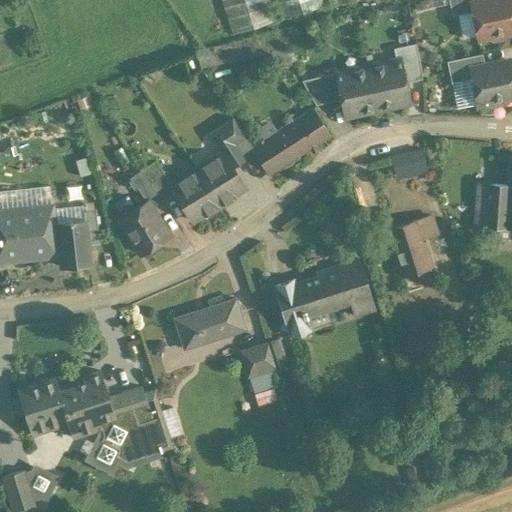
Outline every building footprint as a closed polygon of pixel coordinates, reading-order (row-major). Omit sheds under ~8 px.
[(268,0),(220,0),(231,35),(275,21),(268,0)] [(322,0),(274,0),(280,19),(324,6),(322,0)] [(448,0),(452,16),(459,14),(472,11),(470,3),(484,0),(448,0)] [(511,4),(511,0),(484,0),(470,3),(472,11),(459,14),(464,38),(477,35),(478,38),(491,35),(494,39),(503,37),(504,33),(511,30),(511,4)] [(275,34),(195,52),(200,68),(283,50),(275,34)] [(416,43),(393,48),(396,60),(400,59),(405,83),(421,79),(421,67),(416,43)] [(437,53),(424,50),(424,53),(419,53),(421,61),(423,61),(423,67),(441,64),(440,57),(436,58),(437,53)] [(482,54),(447,61),(451,83),(472,78),(470,69),(484,66),(482,54)] [(396,60),(368,66),(377,109),(409,102),(405,83),(400,59),(396,60)] [(484,66),(470,69),(472,78),(477,104),(490,101),(493,105),(502,103),(503,98),(511,96),(511,71),(510,60),(484,66)] [(368,66),(336,73),(341,99),(345,116),(377,109),(368,66)] [(336,73),(302,81),(315,105),(341,99),(336,73)] [(472,78),(451,83),(457,108),(477,104),(472,78)] [(313,109),(274,134),(252,149),(264,168),(267,173),(268,174),(329,135),(313,109)] [(209,133),(221,151),(222,153),(230,165),(243,156),(235,145),(245,138),(232,118),(209,133)] [(252,149),(245,138),(235,145),(243,156),(254,175),(264,168),(252,149)] [(222,153),(196,169),(219,206),(234,196),(235,193),(244,187),(230,165),(222,153)] [(495,181),(506,181),(505,154),(495,154),(495,181)] [(87,160),(76,163),(81,178),(91,175),(87,160)] [(170,186),(155,162),(141,170),(161,200),(174,192),(170,186)] [(219,206),(196,169),(170,186),(174,192),(192,221),(201,215),(204,215),(219,206)] [(161,200),(141,170),(127,180),(134,190),(137,188),(147,202),(148,202),(151,207),(161,200)] [(484,226),(487,184),(475,183),(473,226),(484,226)] [(509,186),(487,184),(484,226),(506,228),(509,186)] [(147,202),(136,209),(130,208),(122,213),(121,219),(119,220),(141,254),(169,235),(151,207),(148,202),(147,202)] [(52,204),(0,210),(0,262),(58,256),(54,224),(52,204)] [(95,210),(83,211),(84,221),(85,221),(87,245),(99,243),(95,210)] [(430,215),(386,229),(389,241),(394,256),(401,276),(431,266),(422,237),(436,233),(430,215)] [(84,221),(54,224),(58,256),(60,256),(61,266),(89,263),(87,245),(85,221),(84,221)] [(389,241),(382,243),(387,259),(394,256),(389,241)] [(139,255),(124,260),(129,276),(144,272),(139,255)] [(338,270),(295,284),(294,280),(274,286),(285,322),(289,335),(309,329),(305,315),(307,314),(306,313),(348,299),(353,315),(374,308),(358,259),(337,266),(338,270)] [(481,274),(467,278),(474,310),(491,307),(488,296),(479,298),(477,287),(484,285),(481,274)] [(235,299),(174,318),(184,348),(245,329),(235,299)] [(285,337),(289,335),(285,322),(282,323),(280,324),(278,326),(277,329),(278,332),(280,334),(282,336),(285,337)] [(266,343),(274,368),(287,364),(279,339),(266,343)] [(266,343),(240,351),(247,376),(274,368),(266,343)] [(99,370),(57,384),(69,423),(67,423),(72,437),(101,428),(99,421),(114,416),(107,396),(99,370)] [(54,377),(17,390),(31,434),(47,428),(48,430),(60,426),(60,425),(67,422),(67,423),(69,423),(57,384),(54,377)] [(140,386),(107,396),(114,416),(123,413),(124,416),(132,414),(136,425),(151,420),(153,427),(165,423),(160,409),(154,389),(142,392),(140,386)] [(174,404),(160,409),(165,423),(169,435),(182,431),(174,404)] [(151,420),(136,425),(132,414),(124,416),(123,413),(114,416),(99,421),(101,428),(85,459),(112,473),(118,464),(126,467),(161,456),(160,454),(162,453),(161,450),(172,446),(169,435),(165,423),(153,427),(151,420)] [(41,511),(57,475),(33,461),(25,474),(35,504),(34,504),(36,511),(41,511)] [(24,469),(1,477),(12,511),(34,504),(35,504),(25,474),(24,469)]
